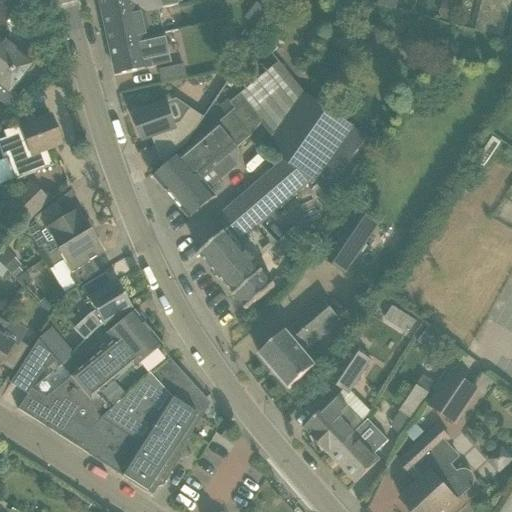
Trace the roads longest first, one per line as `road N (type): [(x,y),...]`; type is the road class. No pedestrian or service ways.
road 1 (tertiary): [(331,511),(187,327),(143,241),(101,128),(66,0)]
road 2 (residential): [(143,511),(0,419)]
